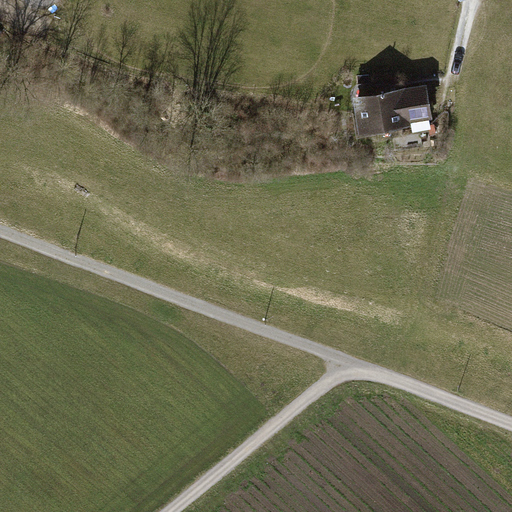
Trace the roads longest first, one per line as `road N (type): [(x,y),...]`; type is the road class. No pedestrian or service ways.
road 1 (track): [(0,234),(511,423)]
road 2 (track): [(160,511),(340,361)]
